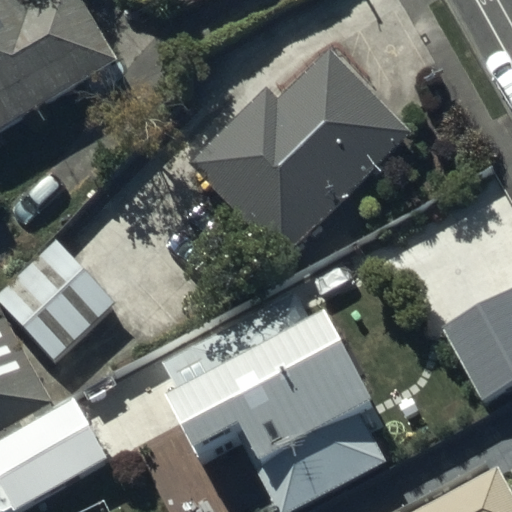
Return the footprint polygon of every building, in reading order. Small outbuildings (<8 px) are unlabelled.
[(0,0),(0,216),(0,215),(0,152),(129,82),(83,0),(0,0)] [(274,103),(197,177),(290,274),(419,150),(335,63),(284,112),(274,103)] [(73,256),(8,313),(65,377),(130,321),(73,256)] [(511,307),(448,341),(487,416),(511,402),(511,307)] [(301,317),(171,382),(195,429),(186,433),(214,491),(261,468),(282,511),(322,511),(388,479),(374,451),(384,446),(331,339),(316,346),(301,317)] [(0,441),(46,416),(4,340),(0,342),(0,441)] [(58,511),(111,482),(76,422),(0,465),(0,481),(17,511),(58,511)] [(511,511),(511,501),(505,488),(462,511),(511,511)]
